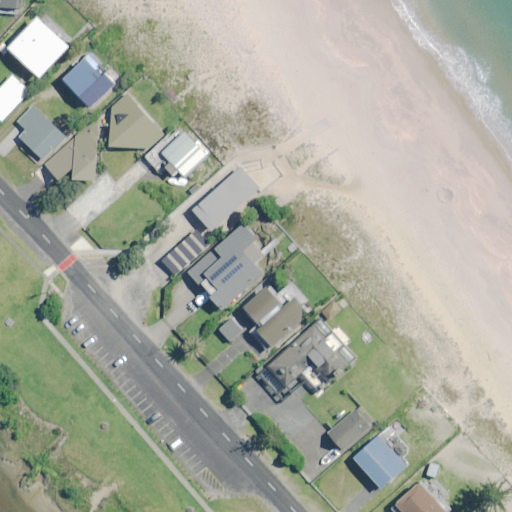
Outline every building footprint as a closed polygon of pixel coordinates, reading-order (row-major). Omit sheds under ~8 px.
[(0,0),(0,8),(22,10),(22,0),(0,0)] [(41,78),(71,47),(38,17),(10,48),(41,78)] [(92,109),(117,84),(107,74),(104,77),(87,60),(64,80),(92,109)] [(0,118),(4,122),(31,92),(14,75),(0,89),(0,118)] [(150,150),(166,135),(129,94),(113,107),(112,148),(150,150)] [(57,151),(68,138),(34,106),(18,122),(27,130),(19,137),(45,161),(55,150),(57,151)] [(74,180),(97,181),(99,117),(46,166),(60,181),(74,168),(74,180)] [(187,179),(210,157),(186,132),(163,154),(187,179)] [(264,195),(243,168),(225,182),(246,209),(264,195)] [(212,245),(199,230),(165,261),(178,276),(212,245)] [(239,299),(261,279),(230,245),(208,264),(239,299)] [(258,331),(272,349),(303,320),(303,306),(296,298),(283,309),(279,305),(282,303),(268,288),(245,309),(259,324),(262,323),(265,326),(258,331)] [(337,303),(324,313),(330,321),(343,311),(337,303)] [(244,331),(234,319),(222,330),(233,342),(244,331)] [(302,374),(320,393),(351,365),(339,352),(346,346),(334,333),(327,339),(315,325),(269,367),(288,387),(302,374)] [(344,452),(371,428),(355,410),(329,434),(344,452)] [(383,489),(408,467),(380,435),(354,458),(383,489)] [(403,511),(447,511),(420,483),(396,504),(403,511)]
